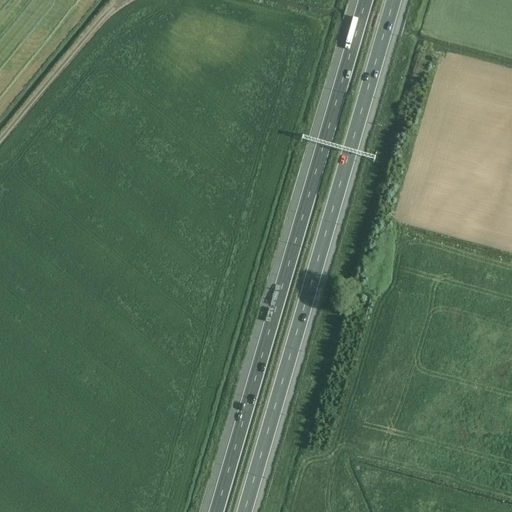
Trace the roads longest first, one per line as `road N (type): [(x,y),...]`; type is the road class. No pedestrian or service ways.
road 1 (motorway): [(244,511),(394,0)]
road 2 (motorway): [(362,0),(213,511)]
